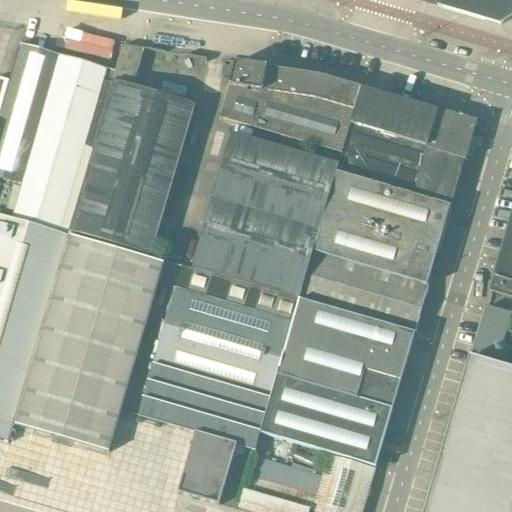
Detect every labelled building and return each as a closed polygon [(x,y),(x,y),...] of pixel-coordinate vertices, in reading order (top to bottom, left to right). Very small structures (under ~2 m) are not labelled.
[(511,0),(420,0),(420,3),(499,26),(500,26),(500,25),(511,17),(511,0)] [(61,57),(20,46),(0,111),(0,180),(23,187),(61,57)] [(113,84),(133,89),(144,50),(123,47),(113,84)] [(68,236),(93,150),(84,147),(103,82),(112,84),(115,73),(61,57),(23,187),(13,220),(68,236)] [(342,156),(348,137),(361,91),(362,90),(320,78),(265,69),(235,64),(228,88),(229,88),(220,120),(342,156)] [(133,89),(113,84),(69,234),(149,257),(195,107),(133,89)] [(438,113),(361,91),(348,137),(425,159),(438,113)] [(451,208),(474,129),(475,128),(471,127),(471,122),(438,112),(438,113),(425,159),(348,137),(342,156),(339,167),(337,175),(451,208)] [(193,270),(300,301),(313,255),(337,175),(339,167),(233,135),(193,270)] [(451,208),(337,175),(313,255),(428,288),(451,208)] [(511,214),(493,279),(511,284),(511,214)] [(0,442),(7,445),(13,425),(68,237),(0,217),(0,442)] [(68,237),(13,425),(108,453),(163,265),(153,262),(154,258),(149,257),(69,234),(68,237)] [(428,288),(313,255),(300,301),(415,335),(428,288)] [(300,302),(182,268),(138,418),(196,435),(178,494),(218,506),(234,455),(241,457),(244,449),(255,452),(269,402),(270,402),(272,397),(277,378),(300,302)] [(511,284),(493,279),(489,292),(511,298),(511,284)] [(415,335),(300,301),(300,302),(277,378),(392,411),(415,335)] [(511,312),(488,305),(486,304),(472,351),(497,358),(511,312)] [(424,511),(511,511),(511,371),(469,359),(424,511)] [(375,469),(387,431),(392,411),(277,378),(272,397),(270,402),(260,436),(375,469)] [(238,511),(362,511),(374,473),(375,471),(329,458),(322,480),(271,465),(270,468),(252,463),(237,511),(238,511)]
